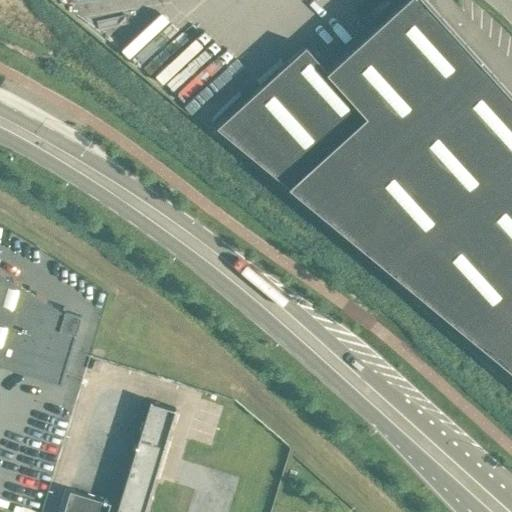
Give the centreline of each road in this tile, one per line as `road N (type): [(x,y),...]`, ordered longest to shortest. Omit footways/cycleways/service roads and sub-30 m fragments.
road 1 (secondary): [(511,497),(230,254),(0,108)]
road 2 (secondary): [(0,135),(189,256),(475,511)]
